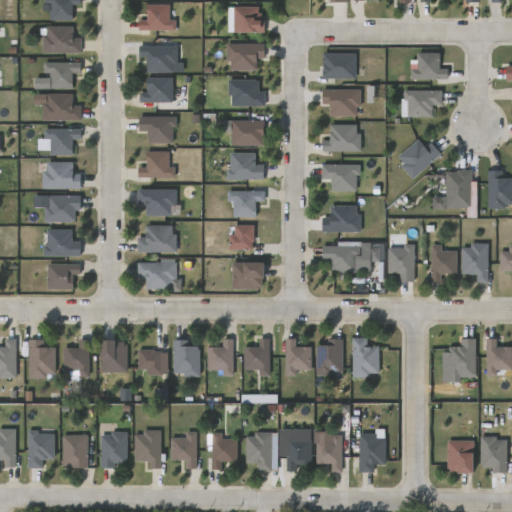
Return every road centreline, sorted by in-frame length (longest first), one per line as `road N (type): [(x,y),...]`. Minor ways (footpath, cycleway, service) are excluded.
road 1 (tertiary): [(0,500),(511,506)]
road 2 (residential): [(0,311),(511,310)]
road 3 (residential): [(111,311),(111,0)]
road 4 (residential): [(294,311),(297,32)]
road 5 (residential): [(297,32),(511,32)]
road 6 (residential): [(415,505),(415,311)]
